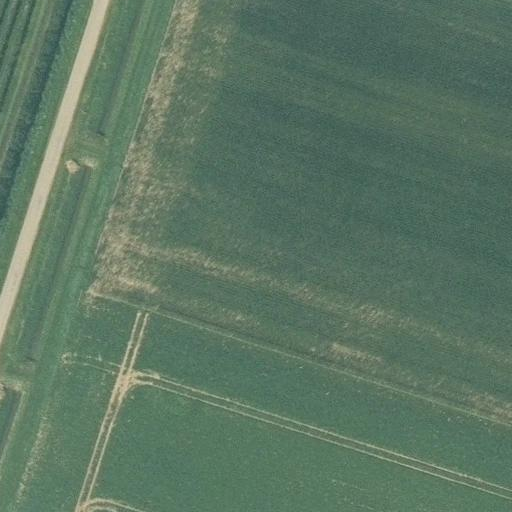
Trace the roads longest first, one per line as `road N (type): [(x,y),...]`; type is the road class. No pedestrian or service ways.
road 1 (unclassified): [(0,322),(100,0)]
road 2 (track): [(43,0),(0,131)]
